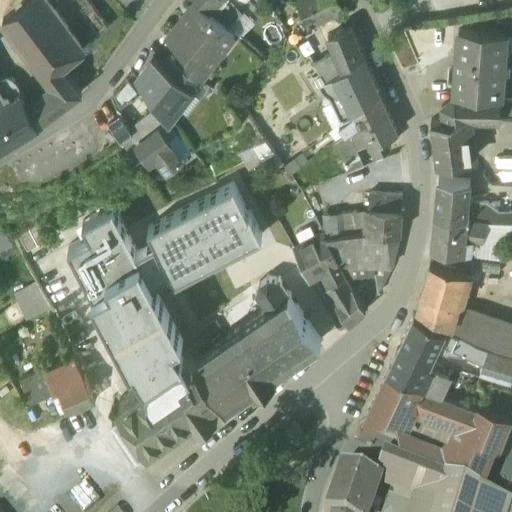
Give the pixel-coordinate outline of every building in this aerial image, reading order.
[(109,18),(94,0),(21,0),(4,15),(46,66),(45,67),(54,77),(69,94),(84,82),(65,60),(85,44),(86,42),(85,40),(109,21),(109,19),(109,18)] [(206,5),(201,0),(194,0),(169,31),(185,44),(208,63),(235,28),(228,22),(207,5),(206,5)] [(201,0),(206,5),(207,5),(228,22),(243,6),(236,0),(201,0)] [(336,0),(307,0),(298,5),(306,21),(318,15),(321,20),(341,10),(336,0)] [(306,21),(298,5),(292,8),(300,24),(306,21)] [(296,25),(285,30),(292,41),(302,36),(296,25)] [(350,28),(328,39),(337,57),(344,70),(363,56),(350,28)] [(506,35),(459,32),(455,94),(475,95),(500,97),(500,98),(501,98),(503,70),(509,71),(510,63),(504,62),(506,35)] [(208,63),(185,44),(178,54),(202,73),(208,63)] [(172,50),(165,59),(194,82),(202,73),(178,54),(172,50)] [(169,112),(194,82),(165,59),(155,51),(138,71),(169,112)] [(344,70),(336,76),(343,91),(370,71),(363,56),(344,70)] [(337,57),(317,69),(321,76),(325,82),(336,76),(344,70),(337,57)] [(3,68),(0,69),(0,134),(3,139),(41,115),(30,95),(20,76),(15,72),(9,69),(3,68)] [(370,71),(343,91),(329,98),(331,101),(342,122),(355,112),(380,92),(370,71)] [(336,76),(325,82),(321,76),(314,80),(321,91),(325,95),(325,96),(326,96),(329,98),(343,91),(336,76)] [(54,77),(30,95),(41,115),(69,94),(54,77)] [(380,92),(355,112),(360,123),(388,111),(380,92)] [(475,95),(455,94),(456,102),(457,117),(468,116),(468,118),(474,119),(475,95)] [(500,97),(475,95),(474,119),(499,119),(500,98),(500,97)] [(456,102),(431,105),(434,121),(457,118),(457,117),(456,102)] [(134,125),(121,107),(110,115),(123,133),(133,126),(134,125)] [(388,111),(360,123),(370,144),(371,144),(375,153),(391,145),(388,137),(398,132),(388,111)] [(342,122),(333,129),(338,138),(349,131),(360,123),(355,112),(342,122)] [(434,121),(432,121),(437,163),(472,159),(467,118),(468,118),(468,116),(457,117),(457,118),(434,121)] [(140,135),(139,136),(151,152),(152,153),(158,148),(168,161),(182,150),(159,120),(140,135)] [(133,126),(123,133),(139,156),(144,152),(146,155),(151,152),(139,136),(140,135),(133,126)] [(364,166),(349,131),(338,138),(335,141),(350,172),(364,166)] [(265,140),(250,149),(262,167),(273,160),(270,155),(276,152),(265,140)] [(302,151),(284,160),(288,169),(306,160),(302,151)] [(470,180),(439,178),(436,214),(466,218),(470,180)] [(234,186),(148,230),(155,242),(137,251),(113,209),(83,226),(90,238),(69,250),(132,366),(135,364),(146,381),(184,355),(175,343),(183,338),(154,284),(172,275),(175,282),(263,236),(250,213),(249,214),(234,186)] [(403,194),(370,193),(369,207),(402,208),(403,194)] [(402,208),(369,207),(368,230),(368,231),(401,233),(402,208)] [(466,218),(436,214),(432,248),(465,252),(467,238),(469,219),(466,218)] [(511,223),(469,219),(467,238),(511,243),(511,223)] [(1,226),(0,226),(0,248),(11,243),(1,226)] [(368,230),(327,236),(340,262),(347,275),(347,276),(376,272),(380,293),(392,265),(401,233),(368,231),(368,230)] [(325,233),(294,249),(296,253),(309,276),(310,276),(324,269),(331,284),(347,275),(340,262),(327,236),(325,233)] [(296,253),(284,260),(290,271),(278,278),(280,279),(279,280),(289,294),(289,293),(307,320),(327,306),(310,276),(309,276),(296,253)] [(467,272),(431,262),(417,308),(451,326),(467,272)] [(331,284),(326,287),(338,305),(350,323),(367,309),(347,276),(347,275),(331,284)] [(269,278),(261,284),(258,294),(267,308),(289,294),(279,280),(269,278)] [(195,357),(195,358),(220,395),(227,404),(254,385),(257,388),(279,373),(277,371),(321,340),(307,320),(289,293),(289,294),(267,308),(216,343),(203,352),(195,357)] [(40,297),(19,309),(26,323),(48,312),(40,297)] [(327,306),(307,320),(321,340),(340,327),(328,306),(327,306)] [(511,327),(468,313),(461,331),(477,339),(498,347),(511,351),(511,327)] [(446,329),(414,314),(398,349),(430,363),(440,342),(446,329)] [(458,336),(446,329),(440,342),(453,348),(458,336)] [(477,346),(458,336),(453,348),(484,364),(484,365),(489,350),(477,346)] [(212,337),(199,346),(203,352),(216,343),(212,337)] [(430,363),(398,349),(388,370),(422,383),(427,385),(436,366),(430,363)] [(220,395),(195,358),(195,357),(191,350),(184,355),(146,381),(120,399),(127,409),(113,418),(138,454),(196,415),(194,412),(202,406),(209,416),(219,409),(213,400),(220,395)] [(503,355),(489,350),(484,365),(484,364),(480,374),(495,378),(503,355)] [(511,357),(503,355),(495,378),(511,383),(511,381),(511,357)] [(75,356),(44,371),(53,389),(54,388),(58,386),(57,384),(83,371),(75,356)] [(427,385),(426,387),(441,392),(450,373),(436,366),(427,385)] [(422,383),(388,370),(379,388),(413,402),(414,403),(422,385),(421,385),(422,383)] [(44,371),(33,376),(43,398),(56,392),(54,388),(53,389),(44,371)] [(83,371),(57,384),(58,386),(69,412),(96,399),(88,381),(86,375),(83,371)] [(33,376),(20,382),(31,404),(43,398),(33,376)] [(397,458),(480,491),(494,458),(510,416),(478,404),(477,406),(441,392),(426,387),(422,385),(414,403),(413,402),(412,405),(451,420),(451,421),(467,432),(462,445),(455,464),(396,441),(397,458)] [(379,388),(361,426),(395,441),(412,405),(413,402),(379,388)] [(295,421),(285,429),(293,439),(299,440),(303,437),(303,431),(295,421)] [(416,497),(411,511),(507,511),(510,504),(480,491),(397,458),(382,452),(374,477),(383,488),(410,498),(416,497)] [(340,467),(324,511),(364,511),(375,480),(340,467)] [(55,499),(63,511),(82,511),(97,503),(83,481),(55,499)]
